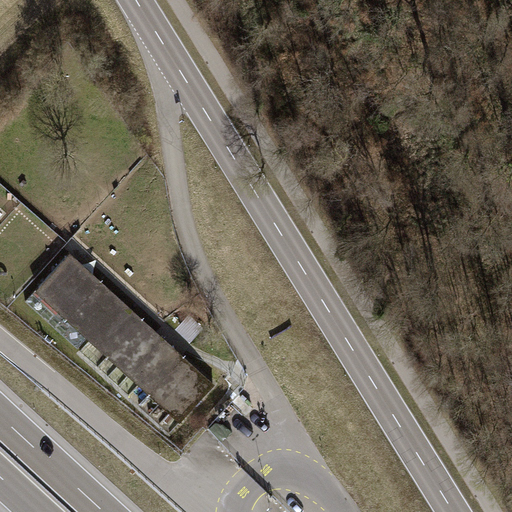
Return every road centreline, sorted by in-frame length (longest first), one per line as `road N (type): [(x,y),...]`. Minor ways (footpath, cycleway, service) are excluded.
road 1 (primary): [(137,0),(455,511)]
road 2 (motorway): [(106,511),(0,414)]
